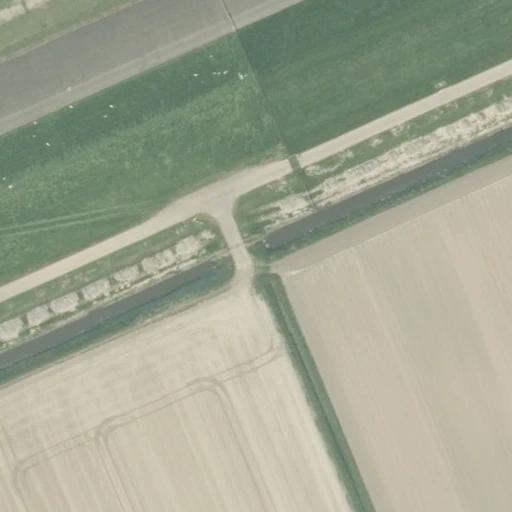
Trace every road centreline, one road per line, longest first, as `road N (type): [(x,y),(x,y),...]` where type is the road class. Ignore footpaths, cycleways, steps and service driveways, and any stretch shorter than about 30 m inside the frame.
road 1 (track): [(0,127),(282,0)]
road 2 (track): [(170,217),(0,231)]
